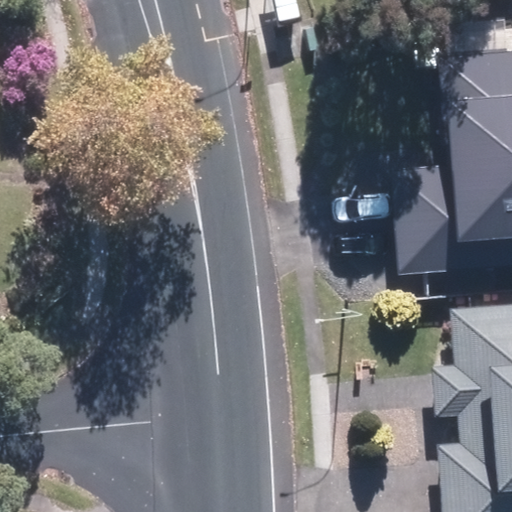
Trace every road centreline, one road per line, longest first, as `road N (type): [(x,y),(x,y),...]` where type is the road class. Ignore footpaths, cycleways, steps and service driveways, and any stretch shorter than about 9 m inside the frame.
road 1 (tertiary): [(154,0),(204,245),(223,411)]
road 2 (residential): [(223,411),(0,436)]
